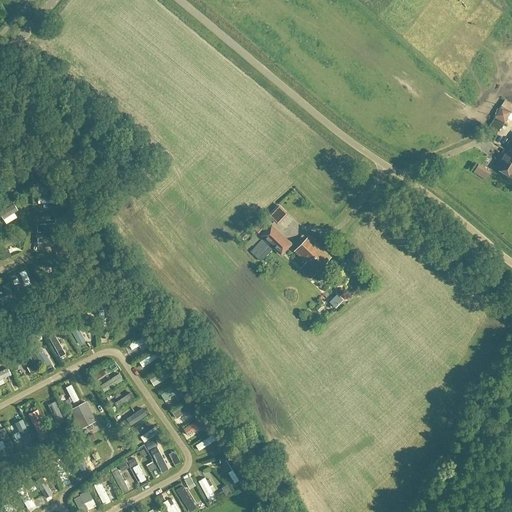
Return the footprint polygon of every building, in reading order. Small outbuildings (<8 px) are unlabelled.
[(506,124),(511,113),(511,112),(501,106),(494,117),(506,124)] [(511,138),(502,154),(503,154),(511,159),(511,138)] [(511,159),(503,154),(495,167),(511,177),(511,159)] [(272,216),(280,223),(289,213),(282,206),(272,216)] [(290,244),(272,226),(262,236),(281,254),(290,244)] [(257,235),(246,247),(265,263),(275,250),(257,235)] [(317,272),(330,258),(309,237),(295,251),(317,272)] [(4,253),(8,263),(14,261),(11,251),(4,253)] [(15,299),(8,284),(3,286),(7,296),(0,299),(0,301),(2,305),(15,299)] [(118,335),(124,337),(127,327),(132,328),(136,312),(124,309),(118,335)] [(82,347),(89,343),(78,323),(71,327),(82,347)] [(134,351),(149,345),(145,337),(131,344),(134,351)] [(146,370),(160,360),(156,354),(142,363),(146,370)] [(165,370),(152,381),(156,387),(170,376),(165,370)] [(121,373),(103,385),(107,391),(125,380),(121,373)] [(74,385),(68,387),(75,404),(81,402),(74,385)] [(163,393),(168,404),(176,400),(175,399),(183,395),(178,386),(163,393)] [(115,402),(119,408),(137,398),(133,391),(115,402)] [(44,398),(57,417),(64,412),(51,394),(44,398)] [(204,412),(195,399),(173,414),(176,420),(188,412),(191,417),(196,413),(198,416),(204,412)] [(95,422),(85,403),(71,410),(81,430),(95,422)] [(33,423),(43,418),(39,409),(29,413),(33,423)] [(201,417),(184,430),(190,439),(208,426),(201,417)] [(24,419),(18,421),(21,430),(27,428),(24,419)] [(142,437),(147,443),(159,436),(155,429),(142,437)] [(200,452),(219,443),(215,435),(196,444),(200,452)] [(164,475),(172,471),(159,445),(151,449),(164,475)] [(83,455),(77,458),(84,472),(89,469),(83,455)] [(65,487),(71,484),(62,463),(56,466),(65,487)] [(141,484),(147,482),(140,464),(134,466),(141,484)] [(131,490),(124,470),(115,473),(122,493),(131,490)] [(208,477),(200,481),(211,503),(219,500),(208,477)] [(95,484),(106,506),(112,503),(102,481),(95,484)] [(189,511),(198,508),(186,484),(178,488),(189,511)] [(22,490),(31,509),(38,505),(29,487),(22,490)] [(89,498),(94,495),(90,488),(85,492),(89,498)] [(175,511),(170,499),(164,502),(169,511),(175,511)] [(15,511),(11,502),(6,504),(9,511),(15,511)]
